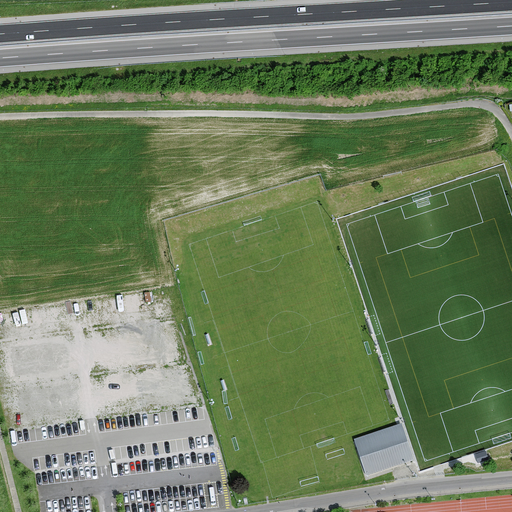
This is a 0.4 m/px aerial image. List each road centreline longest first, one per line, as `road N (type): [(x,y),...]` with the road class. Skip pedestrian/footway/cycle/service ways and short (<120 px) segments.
road 1 (unclassified): [(0,116),(359,116),(469,104),(492,108),(511,136)]
road 2 (motorway): [(511,1),(0,34)]
road 3 (motorway): [(0,58),(511,25)]
road 4 (unclassified): [(247,511),(511,478)]
